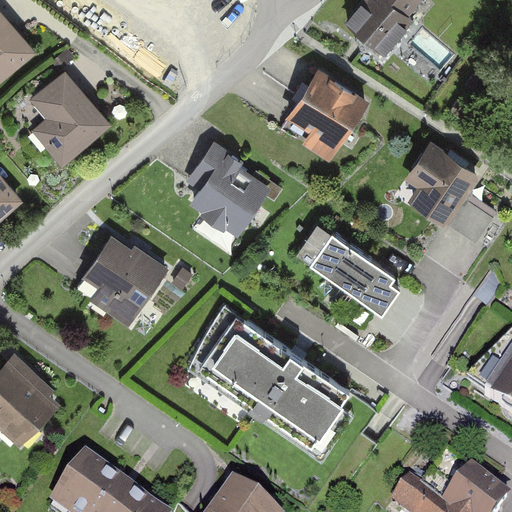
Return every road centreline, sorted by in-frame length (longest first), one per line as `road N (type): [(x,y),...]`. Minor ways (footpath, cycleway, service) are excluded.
road 1 (residential): [(283,23),(0,276)]
road 2 (residential): [(390,377),(477,245)]
road 3 (residential): [(511,461),(390,377)]
road 4 (residential): [(390,377),(285,307)]
